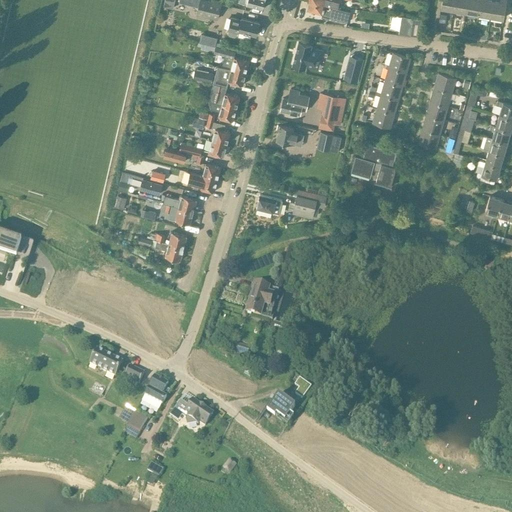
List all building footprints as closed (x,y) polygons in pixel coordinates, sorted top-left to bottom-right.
[(173,8),(175,0),(164,0),(164,6),(173,8)] [(200,0),(199,7),(197,14),(217,19),(221,4),(204,0),(200,0)] [(240,0),(239,2),(263,9),(265,0),(240,0)] [(344,7),(343,8),(337,8),(309,0),(307,10),(322,14),(322,15),(330,17),(330,16),(351,19),(353,8),(344,7)] [(453,9),(454,0),(441,0),(440,7),(453,9)] [(466,11),(467,0),(454,0),(453,9),(466,11)] [(478,14),(480,0),(467,0),(466,11),(478,14)] [(490,16),(493,0),(480,0),(478,14),(490,16)] [(503,18),(506,0),(499,0),(499,1),(495,0),(493,0),(490,16),(503,18)] [(402,16),(399,33),(411,35),(414,18),(402,16)] [(257,35),(260,22),(242,18),(242,20),(232,17),(228,30),(229,30),(229,33),(230,35),(234,36),(237,35),(237,32),(239,33),(239,30),(257,35)] [(215,46),(217,38),(201,34),(199,42),(215,46)] [(299,41),(293,64),(306,67),(306,66),(313,67),(316,57),(321,58),(323,49),(311,46),(312,45),(299,41)] [(246,73),(250,60),(234,56),(236,51),(216,46),(214,51),(225,54),(222,65),(231,67),(231,69),(246,73)] [(406,73),(410,57),(393,52),(388,68),(406,73)] [(347,66),(344,77),(357,81),(360,69),(347,66)] [(402,88),(406,73),(388,68),(384,83),(402,88)] [(211,83),(213,73),(195,69),(193,78),(211,83)] [(243,85),(246,73),(231,69),(228,81),(243,85)] [(452,92),(456,78),(438,72),(434,87),(452,92)] [(236,108),(240,96),(225,92),(227,87),(223,86),(224,80),(218,78),(217,84),(213,83),(208,101),(212,102),(222,105),(236,108)] [(397,102),(402,88),(384,83),(381,93),(376,92),(375,95),(380,96),(380,97),(397,102)] [(448,107),(452,92),(434,87),(430,102),(448,107)] [(288,98),(283,97),(281,109),(300,114),(301,107),(306,108),(309,95),(299,93),(299,90),(290,89),(288,98)] [(336,116),(340,97),(326,94),(319,127),(333,130),(334,123),(340,124),(342,118),(336,116)] [(472,105),(475,95),(470,94),(467,104),(472,105)] [(397,102),(380,97),(376,109),(394,114),(397,102)] [(511,117),(511,103),(498,100),(496,105),(501,106),(499,113),(511,117)] [(233,121),(236,108),(222,105),(212,102),(210,109),(220,111),(218,117),(233,121)] [(444,121),(448,107),(430,102),(426,116),(444,121)] [(469,117),(472,105),(467,104),(464,116),(469,117)] [(390,127),(394,114),(376,109),(373,122),(390,127)] [(511,130),(511,124),(511,117),(499,113),(496,125),(511,130)] [(439,135),(444,121),(426,116),(422,130),(439,135)] [(465,129),(469,117),(464,116),(460,127),(465,129)] [(295,145),(298,133),(293,132),(294,128),(280,124),(280,125),(278,125),(276,131),(279,131),(277,141),(295,145)] [(507,142),(511,130),(496,125),(491,124),(490,129),(494,131),(492,137),(507,142)] [(462,141),(465,129),(460,127),(457,139),(462,141)] [(216,128),(213,140),(227,143),(230,131),(216,128)] [(436,147),(439,135),(422,130),(418,142),(436,147)] [(342,136),(321,131),(317,147),(338,151),(342,136)] [(504,153),(507,142),(493,139),(492,138),(487,136),(483,147),(489,149),(504,153)] [(458,154),(462,141),(457,139),(453,152),(458,154)] [(224,156),(227,143),(213,140),(210,152),(224,156)] [(393,166),(397,151),(367,142),(363,157),(355,155),(350,171),(370,176),(372,169),(378,171),(375,182),(391,187),(397,167),(393,166)] [(202,148),(182,143),(180,150),(200,155),(202,148)] [(183,162),(186,152),(167,147),(164,157),(183,162)] [(500,165),(504,153),(489,149),(485,161),(500,165)] [(465,168),(468,156),(463,155),(460,167),(465,168)] [(496,178),(500,165),(485,161),(479,159),(478,165),(484,166),(482,173),(478,172),(476,178),(489,182),(491,176),(496,178)] [(218,179),(221,167),(206,163),(203,175),(218,179)] [(218,179),(203,175),(190,172),(187,184),(200,187),(215,191),(218,179)] [(143,179),(140,189),(159,194),(162,184),(143,179)] [(282,200),(276,198),(260,194),(257,208),(272,212),(279,213),(282,200)] [(193,211),(197,199),(182,195),(181,199),(166,195),(164,203),(173,206),(179,207),(193,211)] [(315,206),(316,200),(297,195),(295,207),(296,207),(294,213),(312,217),(315,206)] [(497,214),(502,199),(490,196),(485,211),(497,214)] [(510,218),(511,209),(511,202),(502,199),(497,214),(510,218)] [(324,208),(325,202),(316,200),(315,206),(319,207),(324,208)] [(471,212),(475,202),(470,200),(466,210),(471,212)] [(171,212),(173,206),(164,203),(163,203),(161,209),(171,212)] [(137,206),(130,204),(127,211),(135,213),(137,206)] [(190,224),(193,211),(179,207),(175,220),(190,224)] [(156,213),(149,211),(148,218),(154,220),(156,213)] [(478,234),(479,229),(480,227),(473,225),(471,232),(474,233),(478,234)] [(491,238),(492,233),(493,231),(480,227),(479,229),(478,234),(480,235),(491,238)] [(0,252),(17,259),(18,253),(22,241),(23,240),(0,231),(0,252)] [(183,247),(187,235),(172,231),(169,243),(183,247)] [(155,232),(153,239),(163,242),(165,235),(155,232)] [(503,242),(504,237),(492,233),(491,238),(503,242)] [(180,260),(183,247),(169,243),(163,242),(153,239),(151,246),(167,250),(165,256),(180,260)] [(29,258),(33,246),(33,245),(22,241),(18,253),(29,258)] [(270,319),(279,290),(255,283),(246,312),(270,319)] [(247,356),(250,348),(236,344),(234,352),(241,354),(247,356)] [(90,364),(115,377),(123,362),(97,349),(90,364)] [(239,360),(241,354),(234,352),(232,358),(239,360)] [(124,377),(139,384),(144,373),(130,366),(124,377)] [(162,405),(170,390),(165,388),(168,383),(155,376),(144,395),(162,405)] [(302,399),(311,387),(300,378),(295,385),(299,389),(295,394),(302,399)] [(273,404),(267,411),(275,417),(276,415),(285,421),(295,408),(279,395),(275,401),(272,399),(270,402),(273,404)] [(213,414),(193,401),(189,407),(181,401),(174,410),(187,419),(188,424),(196,423),(198,424),(199,422),(205,426),(213,414)] [(131,420),(136,411),(127,406),(122,415),(131,420)] [(148,418),(136,411),(131,420),(143,427),(148,418)] [(229,460),(223,468),(230,473),(236,465),(229,460)] [(161,475),(163,470),(153,465),(150,471),(161,475)]
